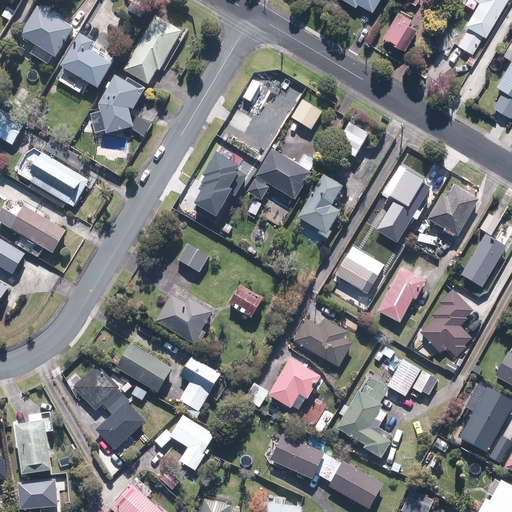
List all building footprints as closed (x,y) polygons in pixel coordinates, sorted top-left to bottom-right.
[(376,0),(343,0),(354,6),(356,3),(369,11),(376,0)] [(484,38),(506,0),(473,0),(478,3),(464,26),(467,28),(456,46),(471,55),(481,37),(484,38)] [(37,10),(19,38),(53,59),(70,31),(37,10)] [(409,21),(396,14),(382,38),(402,50),(414,31),(406,26),(409,21)] [(157,71),(180,34),(154,18),(122,71),(147,86),(156,71),(157,71)] [(77,38),(58,68),(95,90),(109,68),(86,54),(91,46),(77,38)] [(494,109),(510,119),(511,115),(511,60),(497,87),(505,91),(494,109)] [(133,126),(128,108),(133,109),(141,94),(137,92),(140,88),(115,74),(98,104),(106,133),(133,126)] [(301,101),(291,119),(309,130),(320,113),(301,101)] [(0,110),(0,139),(11,146),(24,125),(0,110)] [(366,136),(347,125),(333,147),(352,159),(366,136)] [(31,184),(29,188),(62,208),(65,204),(72,208),(87,182),(33,150),(26,154),(18,169),(17,176),(31,184)] [(195,209),(214,220),(231,193),(235,196),(247,174),(237,168),(239,165),(216,151),(202,174),(205,176),(201,183),(205,185),(194,203),(197,205),(195,209)] [(297,167),(270,151),(253,178),(256,180),(255,181),(253,180),(246,193),(260,201),(267,188),(264,186),(265,184),(293,201),(309,175),(308,174),(315,163),(303,156),(297,167)] [(340,189),(321,177),(296,218),(325,235),(338,213),(329,208),(340,189)] [(428,190),(407,177),(374,231),(395,244),(428,190)] [(477,203),(452,188),(445,200),(440,197),(426,220),(455,238),(477,203)] [(2,211),(0,213),(0,224),(51,254),(64,233),(43,221),(45,216),(20,201),(10,203),(3,212),(2,211)] [(283,219),(266,208),(260,217),(276,228),(283,219)] [(378,221),(368,215),(351,247),(365,255),(375,237),(370,234),(378,221)] [(497,222),(487,216),(479,231),(489,236),(497,222)] [(502,247),(483,236),(460,277),(479,288),(502,247)] [(0,300),(6,290),(0,286),(0,268),(11,275),(23,256),(0,242),(0,300)] [(186,246),(177,261),(198,274),(207,259),(186,246)] [(371,274),(345,258),(334,275),(361,292),(371,274)] [(421,283),(398,271),(376,312),(399,323),(411,300),(412,301),(421,283)] [(238,287),(227,306),(250,319),(261,300),(238,287)] [(457,326),(471,312),(451,292),(438,304),(440,307),(430,317),(433,320),(419,335),(437,354),(444,347),(453,356),(470,339),(457,326)] [(170,297),(154,322),(191,345),(210,315),(187,300),(184,305),(170,297)] [(306,321),(293,342),(336,368),(350,345),(342,340),(345,334),(323,321),(319,328),(306,321)] [(129,345),(115,368),(155,393),(170,370),(129,345)] [(511,356),(506,353),(492,377),(511,388),(511,356)] [(219,375),(190,358),(179,377),(189,383),(179,400),(197,411),(219,375)] [(319,378),(287,360),(267,395),(290,408),(297,396),(306,401),(319,378)] [(402,361),(386,387),(402,397),(418,370),(402,361)] [(118,389),(96,366),(72,388),(94,411),(101,405),(112,415),(96,430),(115,449),(144,422),(125,403),(127,401),(117,390),(118,389)] [(421,372),(411,389),(419,394),(420,392),(426,396),(436,381),(421,372)] [(357,393),(335,429),(381,456),(389,443),(366,430),(380,407),(378,405),(388,389),(371,379),(361,395),(357,393)] [(252,380),(241,398),(258,408),(268,391),(252,380)] [(511,405),(511,404),(485,389),(457,438),(484,454),(511,405)] [(182,416),(170,435),(166,431),(154,442),(160,448),(171,439),(187,449),(179,460),(194,470),(202,456),(200,455),(212,436),(182,416)] [(41,423),(13,427),(20,476),(49,472),(41,423)] [(281,436),(269,461),(310,480),(322,455),(281,436)] [(510,443),(500,437),(488,459),(498,465),(510,443)] [(511,452),(503,468),(511,473),(511,452)] [(162,462),(150,475),(170,492),(181,479),(162,462)] [(341,463),(327,487),(367,510),(381,486),(341,463)] [(427,477),(418,470),(412,479),(421,486),(427,477)] [(55,479),(17,483),(20,509),(58,506),(55,479)] [(484,500),(476,511),(511,511),(511,488),(496,479),(487,495),(490,497),(487,501),(484,500)] [(158,511),(132,486),(109,509),(112,511),(158,511)] [(181,499),(173,492),(166,501),(174,508),(181,499)] [(400,511),(428,511),(432,501),(408,492),(400,511)] [(227,511),(229,507),(203,501),(200,511),(227,511)]
